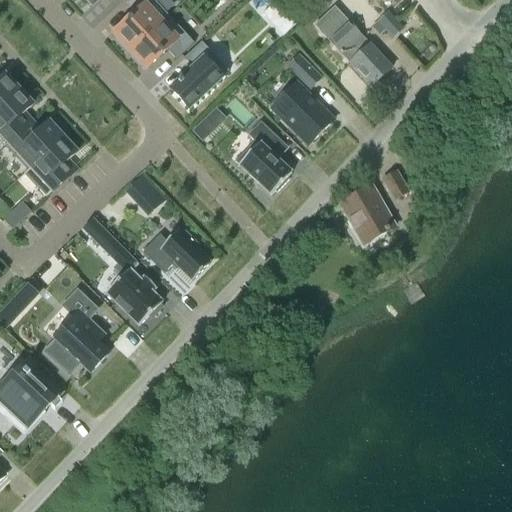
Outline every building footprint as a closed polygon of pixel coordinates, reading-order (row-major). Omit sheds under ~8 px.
[(130,54),(168,18),(152,0),(132,0),(125,7),(135,17),(114,36),(117,39),(114,42),(125,53),(128,51),(130,54)] [(314,27),(372,89),(392,70),(335,8),(314,27)] [(404,31),(388,13),(372,27),(381,37),(387,32),(394,40),(404,31)] [(283,38),(296,27),(285,16),(273,27),(283,38)] [(176,62),(194,45),(168,18),(130,54),(132,56),(130,58),(140,70),(143,68),(146,71),(167,51),(176,62)] [(188,111),(229,73),(202,44),(184,60),(193,70),(171,91),(188,111)] [(299,57),(288,68),(311,91),(322,80),(299,57)] [(0,109),(19,92),(5,77),(0,81),(0,109)] [(297,85),(272,111),(309,148),(334,122),(297,85)] [(21,95),(19,92),(0,109),(0,135),(8,144),(9,145),(32,124),(23,116),(32,107),(29,104),(32,101),(24,93),(21,95)] [(5,148),(27,172),(28,172),(63,140),(49,125),(40,133),(32,124),(9,145),(8,144),(5,148)] [(288,180),(292,176),(271,156),(280,146),(259,126),(249,137),(255,143),(236,164),(271,197),(275,193),(276,195),(289,181),(288,180)] [(198,128),(193,133),(203,144),(208,139),(198,128)] [(28,172),(27,172),(24,175),(47,200),(77,172),(68,163),(77,155),(63,140),(28,172)] [(394,202),(408,194),(396,174),(386,179),(382,181),(394,202)] [(128,193),(138,204),(153,191),(143,179),(128,193)] [(367,247),(396,228),(371,188),(341,207),(367,247)] [(24,202),(4,219),(13,229),(33,212),(24,202)] [(160,237),(143,254),(159,270),(164,275),(174,265),(192,283),(211,265),(194,248),(197,245),(185,234),(182,237),(178,233),(167,244),(160,237)] [(138,325),(148,315),(150,317),(161,307),(158,305),(161,302),(150,291),(154,287),(143,276),(139,280),(130,271),(137,264),(108,235),(98,245),(118,265),(114,268),(121,276),(104,293),(138,325)] [(28,285),(19,294),(28,303),(37,294),(28,285)] [(55,343),(44,355),(68,378),(79,367),(89,376),(107,357),(96,347),(104,338),(88,322),(97,313),(76,294),(62,309),(74,320),(53,342),(55,343)] [(4,311),(0,315),(0,324),(4,328),(13,319),(4,311)] [(6,416),(24,433),(56,400),(30,376),(31,375),(27,371),(26,372),(22,368),(0,391),(0,400),(11,411),(6,416)] [(115,467),(109,472),(113,477),(119,472),(115,467)]
